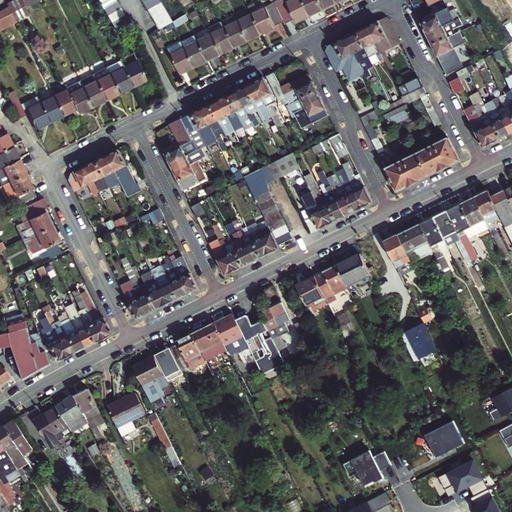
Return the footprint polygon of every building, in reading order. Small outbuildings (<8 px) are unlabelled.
[(27,6),(24,0),(11,0),(7,2),(9,6),(17,21),(29,15),(25,7),(27,6)] [(115,0),(103,7),(107,13),(120,5),(117,0),(115,0)] [(160,0),(156,0),(145,7),(148,13),(163,5),(160,0)] [(264,31),(288,20),(278,0),(274,0),(261,7),(257,1),(251,3),(254,11),(264,31)] [(303,0),(278,0),(288,20),(297,16),(292,5),(303,0)] [(301,23),(315,16),(307,0),(303,0),(292,5),(297,16),(301,23)] [(307,0),(315,16),(329,9),(324,0),(307,0)] [(340,0),(324,0),(329,9),(342,3),(340,0)] [(107,13),(110,20),(124,12),(120,5),(107,13)] [(148,13),(152,20),(167,11),(163,5),(148,13)] [(17,21),(9,6),(0,10),(0,23),(3,29),(6,36),(21,28),(17,21)] [(185,9),(170,17),(174,24),(189,16),(185,9)] [(427,34),(444,25),(451,22),(456,20),(451,10),(446,12),(444,9),(435,14),(436,16),(421,23),(427,34)] [(152,20),(156,26),(170,17),(167,11),(152,20)] [(254,11),(240,18),(251,38),(264,31),(254,11)] [(124,12),(110,20),(114,27),(128,19),(124,12)] [(456,20),(451,22),(453,25),(463,21),(461,17),(456,20)] [(240,18),(227,24),(237,44),(251,38),(240,18)] [(383,19),(368,27),(382,54),(387,51),(382,41),(396,34),(391,22),(383,19)] [(227,24),(213,31),(223,51),(237,44),(227,24)] [(432,44),(450,36),(444,25),(427,34),(432,44)] [(368,27),(358,32),(367,49),(373,46),(378,56),(382,54),(368,27)] [(447,75),(457,70),(453,63),(461,59),(456,48),(467,42),(461,30),(450,36),(432,44),(447,75)] [(213,31),(199,37),(210,57),(223,51),(213,31)] [(358,32),(346,38),(360,65),(365,62),(360,52),(367,49),(358,32)] [(199,37),(184,44),(195,64),(210,57),(199,37)] [(360,65),(346,38),(330,46),(329,54),(340,75),(347,71),(353,82),(366,76),(360,65)] [(184,70),(195,64),(184,44),(173,50),(184,70)] [(374,63),(384,58),(382,54),(378,56),(373,46),(367,49),(374,63)] [(133,47),(121,54),(124,61),(137,54),(133,47)] [(137,54),(124,61),(137,85),(150,79),(137,54)] [(124,61),(111,68),(124,92),(137,85),(124,61)] [(98,75),(111,99),(124,92),(111,68),(98,75)] [(275,70),(268,74),(284,105),(287,104),(290,109),(298,105),(295,100),(291,102),(283,86),(275,70)] [(447,75),(451,81),(460,77),(457,70),(447,75)] [(295,100),(303,96),(317,89),(309,73),(283,86),(291,102),(295,100)] [(98,75),(85,81),(97,105),(111,99),(98,75)] [(264,76),(255,81),(264,97),(273,93),(264,76)] [(451,81),(453,86),(463,82),(460,77),(451,81)] [(424,87),(420,79),(400,88),(405,97),(424,87)] [(71,88),(81,108),(84,112),(97,105),(85,81),(71,88)] [(246,85),(255,102),(264,97),(255,81),(246,85)] [(238,90),(246,106),(255,102),(246,85),(238,90)] [(398,109),(407,105),(421,98),(428,94),(424,87),(405,97),(406,99),(396,104),(398,109)] [(12,103),(15,102),(16,105),(23,119),(33,115),(40,128),(54,121),(44,103),(31,109),(20,88),(8,94),(12,103)] [(71,88),(58,96),(68,115),(81,108),(71,88)] [(317,89),(303,96),(307,105),(322,98),(317,89)] [(229,94),(238,110),(246,106),(238,90),(229,94)] [(272,102),(277,100),(273,93),(264,97),(268,104),(272,102)] [(229,94),(221,98),(229,115),(238,110),(229,94)] [(428,94),(421,98),(435,127),(442,124),(428,94)] [(493,143),(485,126),(481,118),(476,108),(470,95),(460,100),(484,148),(493,143)] [(58,96),(44,103),(54,121),(68,115),(58,96)] [(264,120),(271,116),(269,113),(268,113),(264,106),(268,104),(264,97),(255,102),(258,109),(264,120)] [(497,97),(494,99),(499,109),(504,107),(500,100),(499,101),(497,97)] [(221,98),(212,103),(220,119),(229,115),(221,98)] [(322,117),(330,114),(322,98),(307,105),(312,115),(319,111),(322,117)] [(250,113),(255,111),(258,109),(255,102),(246,106),(250,113)] [(272,102),(268,104),(273,115),(277,113),(275,110),(276,109),(272,102)] [(212,103),(203,108),(211,124),(220,119),(212,103)] [(268,104),(264,106),(268,113),(269,113),(271,116),(273,115),(268,104)] [(383,108),(363,119),(366,126),(373,123),(386,116),(398,109),(396,104),(384,110),(383,108)] [(23,119),(16,105),(9,108),(16,123),(23,119)] [(398,109),(386,116),(394,130),(414,120),(407,105),(398,109)] [(238,110),(246,125),(252,122),(253,125),(256,124),(250,113),(246,106),(238,110)] [(479,106),(476,108),(481,118),(486,116),(482,109),(481,110),(479,106)] [(203,108),(193,113),(202,128),(211,124),(203,108)] [(296,111),(301,120),(305,118),(300,109),(296,111)] [(237,120),(242,128),(246,126),(246,125),(238,110),(229,115),(233,122),(237,120)] [(255,111),(250,113),(256,124),(259,122),(258,120),(259,119),(255,111)] [(185,117),(193,133),(202,128),(193,113),(185,117)] [(511,133),(511,113),(503,117),(511,134),(511,133)] [(229,115),(220,119),(224,126),(228,135),(233,132),(229,124),(233,122),(229,115)] [(6,131),(1,117),(0,117),(0,171),(5,181),(2,184),(11,198),(17,209),(23,207),(28,219),(23,223),(40,255),(45,253),(47,258),(66,249),(63,238),(50,208),(46,197),(41,198),(34,186),(38,184),(28,167),(10,130),(6,131)] [(163,146),(172,163),(189,155),(196,152),(201,149),(193,133),(185,117),(172,123),(179,137),(163,146)] [(503,117),(494,122),(502,138),(511,134),(503,117)] [(219,129),(224,126),(220,119),(211,124),(215,131),(219,129)] [(242,128),(237,120),(233,122),(239,133),(242,132),(240,128),(242,128)] [(239,133),(233,122),(229,124),(233,132),(234,132),(236,135),(239,133)] [(502,138),(494,122),(485,126),(493,143),(502,138)] [(373,123),(366,126),(382,156),(389,153),(373,123)] [(202,128),(209,143),(214,140),(211,133),(215,131),(211,124),(202,128)] [(223,136),(219,129),(215,131),(221,143),(223,141),(221,137),(223,136)] [(214,140),(216,139),(218,144),(221,143),(215,131),(211,133),(214,140)] [(339,133),(330,137),(340,156),(348,151),(339,133)] [(388,168),(399,189),(460,159),(449,137),(388,168)] [(329,146),(325,139),(312,146),(316,153),(329,146)] [(120,150),(109,155),(122,181),(131,200),(143,194),(138,184),(137,185),(133,178),(140,175),(138,170),(132,173),(120,150)] [(283,157),(290,171),(299,166),(292,152),(283,157)] [(122,181),(109,155),(99,160),(107,177),(110,183),(116,181),(118,183),(122,181)] [(172,163),(177,173),(194,164),(189,155),(172,163)] [(283,157),(275,161),(282,175),(290,171),(283,157)] [(205,158),(200,161),(204,170),(210,167),(205,158)] [(107,177),(99,160),(88,166),(101,191),(108,205),(112,202),(100,180),(107,177)] [(268,164),(276,179),(282,176),(282,175),(275,161),(268,164)] [(319,188),(312,175),(307,178),(311,188),(302,193),(318,228),(373,200),(361,177),(358,179),(349,161),(344,163),(347,171),(327,180),(328,185),(331,193),(322,196),(319,188)] [(194,164),(177,173),(181,181),(198,172),(194,164)] [(276,179),(268,164),(262,168),(269,183),(276,179)] [(101,191),(88,166),(73,174),(70,183),(75,191),(92,184),(97,193),(101,191)] [(262,168),(246,176),(256,198),(270,191),(269,183),(262,168)] [(511,186),(503,191),(511,207),(511,186)] [(491,190),(475,198),(487,223),(492,221),(490,215),(501,210),(511,232),(511,207),(503,191),(495,197),(491,190)] [(273,198),(270,191),(256,198),(259,205),(273,198)] [(273,198),(259,205),(263,211),(276,204),(273,198)] [(475,198),(461,205),(472,228),(474,230),(487,223),(475,198)] [(193,206),(199,217),(208,212),(203,201),(193,206)] [(276,204),(263,211),(266,217),(280,210),(276,204)] [(461,205),(448,212),(459,234),(472,228),(461,205)] [(156,226),(167,221),(160,208),(150,213),(156,226)] [(268,223),(269,224),(283,217),(280,210),(266,217),(268,223)] [(459,234),(448,212),(435,218),(446,241),(459,234)] [(283,217),(269,224),(272,230),(286,224),(283,217)] [(435,218),(422,225),(434,250),(437,255),(444,269),(449,266),(440,248),(448,245),(446,241),(435,218)] [(269,224),(268,223),(260,227),(261,229),(265,236),(273,232),(272,230),(269,224)] [(286,224),(272,230),(273,232),(276,237),(289,230),(286,224)] [(400,236),(408,253),(424,245),(428,253),(434,250),(422,225),(400,236)] [(247,266),(235,242),(230,245),(222,229),(218,231),(221,238),(238,270),(247,266)] [(276,237),(279,244),(293,237),(289,230),(276,237)] [(254,262),(246,246),(243,238),(240,231),(237,233),(240,239),(235,242),(247,266),(254,262)] [(279,244),(276,237),(273,232),(265,236),(273,252),(281,248),(279,244)] [(265,236),(256,241),(264,257),(273,252),(265,236)] [(413,262),(408,253),(400,236),(386,243),(399,269),(413,262)] [(221,238),(212,243),(228,275),(238,270),(221,238)] [(256,241),(246,246),(254,262),(264,257),(256,241)] [(168,251),(176,269),(189,294),(201,289),(183,254),(176,257),(172,249),(168,251)] [(372,277),(360,252),(338,262),(338,263),(346,279),(350,288),(372,277)] [(444,269),(437,255),(433,257),(441,271),(444,269)] [(50,263),(36,270),(43,283),(57,277),(50,263)] [(338,263),(315,274),(326,296),(330,294),(328,289),(346,279),(338,263)] [(127,265),(124,266),(131,279),(133,277),(127,265)] [(178,280),(171,283),(180,299),(189,294),(176,269),(173,270),(174,273),(178,280)] [(296,282),(307,303),(312,301),(314,305),(316,305),(327,299),(326,296),(315,274),(315,273),(296,282)] [(160,277),(157,278),(170,304),(180,299),(171,283),(165,286),(160,277)] [(158,290),(151,293),(160,310),(170,304),(157,278),(154,280),(158,290)] [(149,315),(136,289),(132,281),(122,286),(139,320),(149,315)] [(140,287),(136,289),(149,315),(160,310),(151,293),(144,297),(140,287)] [(114,331),(106,315),(102,316),(89,290),(83,292),(84,295),(86,298),(89,303),(92,309),(97,319),(105,336),(114,331)] [(282,298),(259,310),(264,320),(269,331),(273,337),(277,347),(285,344),(275,323),(278,322),(274,313),(286,307),(282,298)] [(327,299),(316,305),(318,309),(330,304),(327,299)] [(96,340),(88,324),(75,300),(66,304),(68,308),(70,313),(73,318),(78,328),(87,345),(96,340)] [(233,313),(215,322),(224,341),(225,343),(244,334),(238,320),(233,313)] [(248,315),(238,320),(244,334),(264,374),(285,364),(277,347),(273,337),(267,340),(263,333),(269,331),(264,320),(253,326),(248,315)] [(306,315),(294,321),(299,332),(311,326),(306,315)] [(396,322),(403,333),(413,328),(405,316),(396,322)] [(0,345),(9,344),(21,375),(47,362),(43,349),(39,350),(35,339),(30,341),(24,319),(7,323),(8,329),(0,331),(0,345)] [(105,336),(97,319),(88,324),(96,340),(105,336)] [(193,333),(202,352),(224,341),(215,322),(193,333)] [(407,332),(421,361),(439,352),(425,324),(407,332)] [(87,345),(78,328),(69,333),(78,350),(87,345)] [(69,333),(60,337),(69,354),(78,350),(69,333)] [(181,341),(172,346),(181,365),(192,359),(193,360),(204,354),(202,352),(193,333),(180,339),(181,341)] [(51,342),(59,359),(69,354),(60,337),(51,342)] [(156,354),(164,370),(170,382),(183,372),(181,365),(172,346),(170,344),(156,354)] [(135,364),(153,399),(164,394),(161,386),(170,382),(164,370),(156,354),(135,364)] [(0,381),(9,375),(0,360),(0,381)] [(511,388),(494,398),(499,408),(491,413),(495,421),(511,411),(511,388)] [(91,389),(76,397),(85,413),(93,430),(100,426),(92,409),(100,406),(91,389)] [(138,394),(111,408),(120,427),(148,412),(138,394)] [(58,407),(68,422),(85,413),(76,397),(58,407)] [(58,407),(38,420),(54,445),(75,433),(68,422),(58,407)] [(166,427),(159,413),(152,416),(160,431),(166,427)] [(421,428),(432,450),(460,437),(449,414),(421,428)] [(15,417),(4,423),(19,446),(27,458),(37,451),(15,417)] [(4,423),(0,425),(0,441),(10,456),(20,472),(23,470),(21,467),(25,464),(19,455),(18,456),(13,450),(19,446),(4,423)] [(511,424),(500,431),(509,448),(511,446),(511,424)] [(185,465),(170,436),(164,439),(178,468),(185,465)] [(0,461),(10,456),(0,441),(0,461)] [(385,451),(374,457),(368,445),(342,459),(348,472),(356,468),(363,481),(373,475),(377,483),(385,478),(381,471),(393,465),(385,451)] [(92,459),(84,447),(78,451),(86,463),(92,459)] [(436,478),(442,489),(451,484),(455,491),(465,486),(471,496),(485,488),(470,461),(446,474),(446,473),(436,478)] [(0,510),(1,511),(6,511),(10,510),(0,494),(0,493),(2,493),(8,503),(13,499),(0,478),(0,510)] [(64,493),(74,508),(75,510),(82,505),(72,488),(64,493)] [(369,499),(375,510),(393,500),(387,489),(369,499)] [(349,509),(350,511),(376,511),(375,510),(369,499),(349,509)] [(75,510),(76,511),(93,511),(87,502),(82,505),(75,510)]
